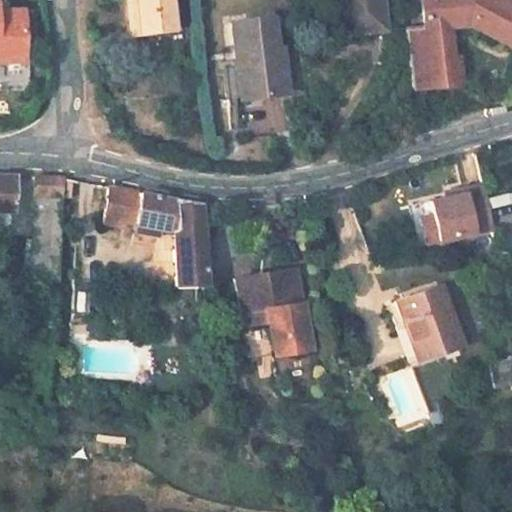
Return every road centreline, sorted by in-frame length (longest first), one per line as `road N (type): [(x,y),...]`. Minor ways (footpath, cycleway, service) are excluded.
road 1 (residential): [(71,155),(181,183),(268,186),(329,177),(511,122)]
road 2 (residential): [(62,0),(71,155)]
